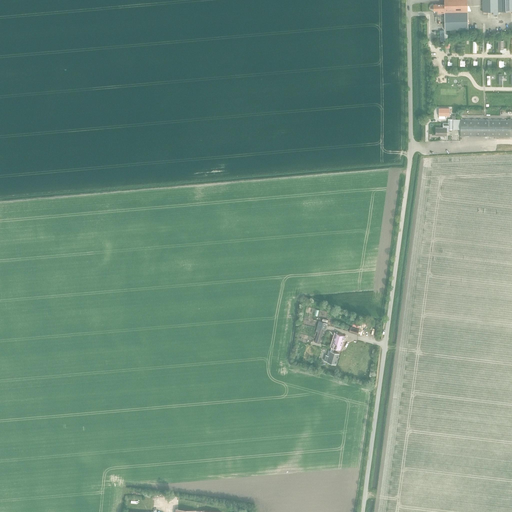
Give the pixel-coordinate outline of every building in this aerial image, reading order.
[(444,0),(444,4),(433,5),(433,11),(440,10),(440,13),(444,13),(445,30),(468,30),(467,0),(444,0)] [(511,0),(482,0),(482,12),(511,11),(511,0)] [(449,129),(452,129),(452,119),(448,119),(448,123),(443,123),(443,128),(435,128),(435,136),(446,136),(446,132),(449,132),(449,129)] [(460,120),(453,120),(453,129),(460,129),(460,136),(510,136),(511,136),(511,120),(510,120),(460,120)] [(325,328),(326,329),(328,323),(319,320),(315,332),(318,333),(315,342),(320,344),(325,328)] [(332,347),(334,348),(340,350),(344,335),(336,333),(332,347)] [(300,344),(311,347),(313,341),(302,338),(300,344)] [(336,364),(339,354),(333,352),(334,348),(332,347),(330,351),(329,350),(327,355),(326,355),(324,360),(336,364)]
